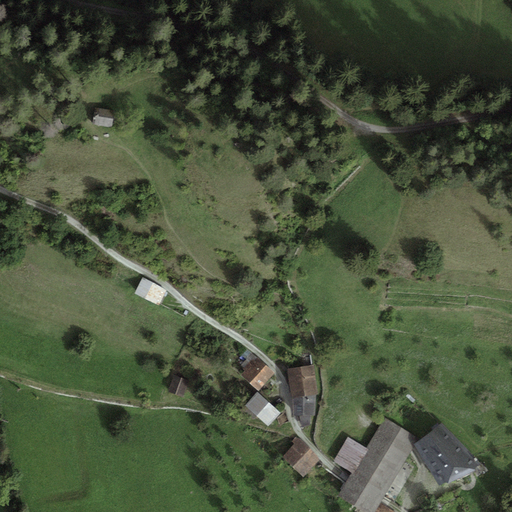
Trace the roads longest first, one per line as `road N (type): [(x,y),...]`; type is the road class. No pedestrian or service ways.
road 1 (track): [(62,0),(207,29),(374,129),(409,131),(511,110)]
road 2 (track): [(309,444),(292,421),(279,375),(253,349),(66,217),(0,189)]
road 3 (track): [(0,375),(296,429)]
road 4 (track): [(344,114),(424,94),(454,75),(470,54),(479,0)]
